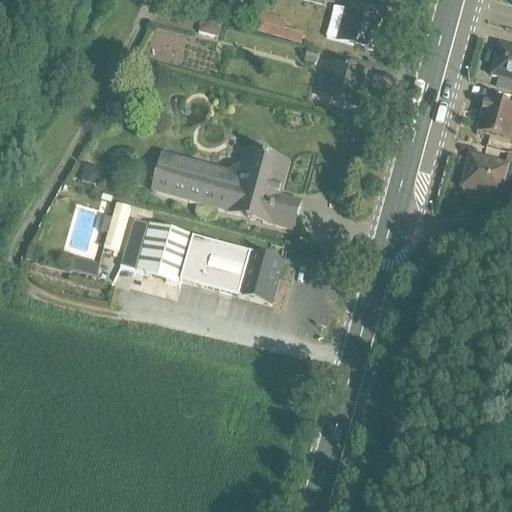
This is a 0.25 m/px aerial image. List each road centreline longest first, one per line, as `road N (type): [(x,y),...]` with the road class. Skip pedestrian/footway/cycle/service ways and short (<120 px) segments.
road 1 (track): [(0,284),(352,368)]
road 2 (primary): [(313,511),(389,228)]
road 3 (primary): [(389,228),(450,0)]
road 4 (residential): [(389,228),(511,228)]
